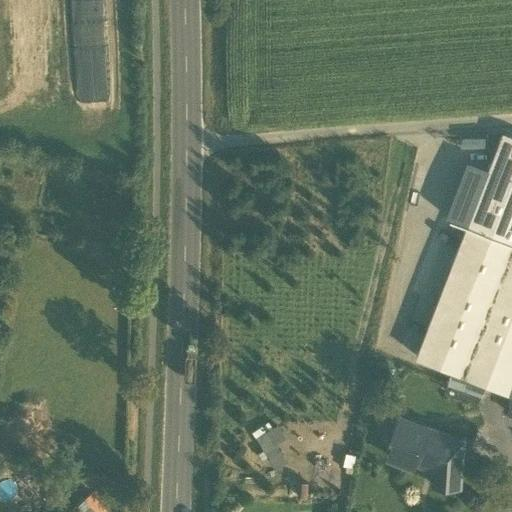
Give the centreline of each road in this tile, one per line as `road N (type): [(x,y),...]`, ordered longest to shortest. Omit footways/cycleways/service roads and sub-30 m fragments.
road 1 (secondary): [(174,511),(186,141)]
road 2 (unclassified): [(511,117),(186,141)]
road 3 (secondary): [(186,141),(183,0)]
